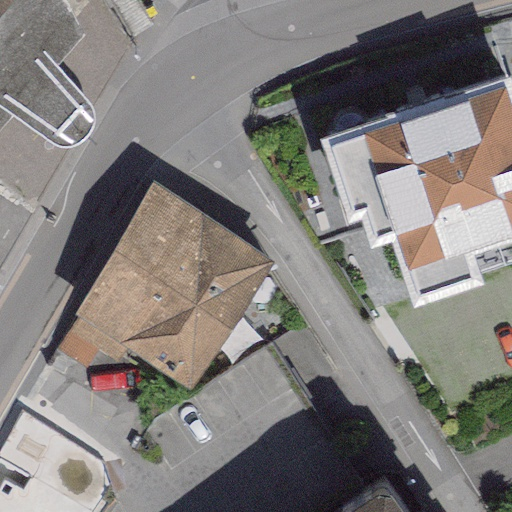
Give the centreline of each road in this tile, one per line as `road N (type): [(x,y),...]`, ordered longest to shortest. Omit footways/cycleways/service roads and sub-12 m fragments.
road 1 (residential): [(181,80),(463,511)]
road 2 (secondary): [(181,80),(97,173),(0,342)]
road 3 (secondary): [(420,0),(257,46),(181,80)]
road 4 (unknown): [(354,343),(511,288)]
